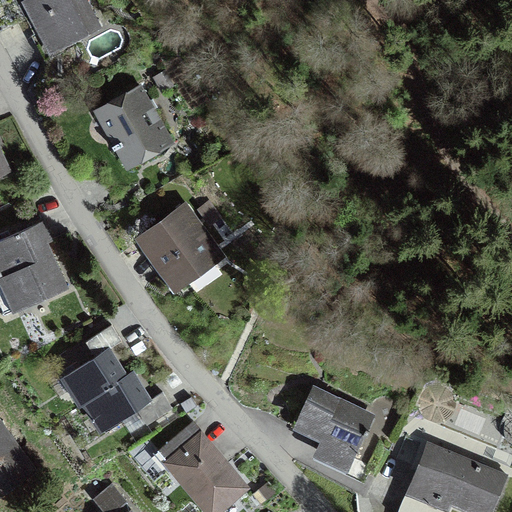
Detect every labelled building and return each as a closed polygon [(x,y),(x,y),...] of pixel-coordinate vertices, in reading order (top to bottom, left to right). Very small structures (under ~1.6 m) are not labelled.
[(29,0),(26,2),(41,31),(53,25),(61,41),(97,22),(85,0),(29,0)] [(117,148),(127,166),(171,141),(140,86),(96,111),(115,144),(112,146),(114,149),(117,148)] [(0,174),(10,170),(0,149),(0,174)] [(143,236),(175,282),(210,257),(203,246),(208,242),(183,208),(143,236)] [(0,275),(1,275),(52,253),(47,241),(51,239),(43,221),(0,239),(0,275)] [(67,287),(52,253),(1,275),(17,309),(67,287)] [(63,376),(80,403),(125,376),(108,349),(121,340),(111,324),(86,340),(96,356),(63,376)] [(149,400),(131,372),(84,401),(102,429),(137,407),(147,423),(172,407),(162,391),(149,400)] [(312,389),(294,426),(321,440),(316,449),(348,465),(364,433),(367,435),(369,430),(349,419),(353,409),(312,389)] [(0,419),(0,494),(35,470),(0,419)] [(192,423),(152,456),(162,468),(170,462),(212,511),(242,486),(201,437),(203,436),(192,423)] [(426,464),(410,501),(436,511),(445,511),(449,501),(474,511),(489,511),(505,475),(425,442),(418,461),(426,464)] [(112,485),(96,498),(107,511),(110,511),(124,501),(112,485)] [(436,511),(410,501),(406,511),(436,511)]
